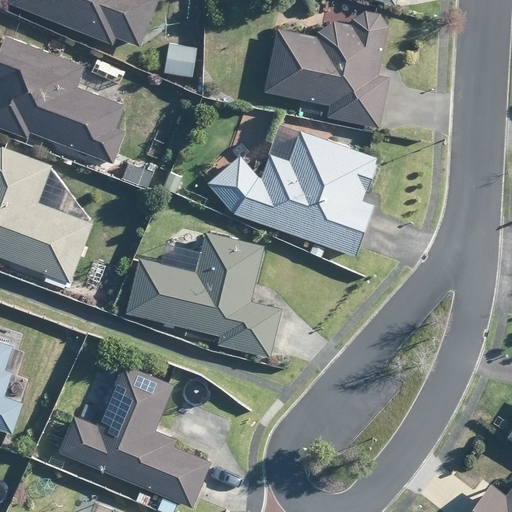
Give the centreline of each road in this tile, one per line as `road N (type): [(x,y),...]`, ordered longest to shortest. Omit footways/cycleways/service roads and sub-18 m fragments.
road 1 (residential): [(304,492),(321,506),(370,497),(446,387),(469,327),(479,232)]
road 2 (residential): [(479,232),(299,430),(287,477),(304,492)]
road 3 (residential): [(479,232),(490,0)]
